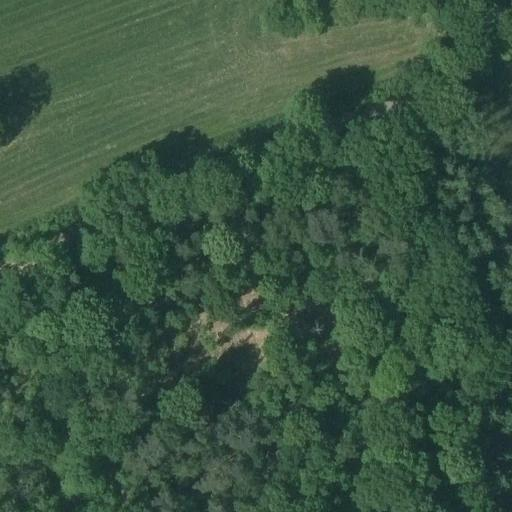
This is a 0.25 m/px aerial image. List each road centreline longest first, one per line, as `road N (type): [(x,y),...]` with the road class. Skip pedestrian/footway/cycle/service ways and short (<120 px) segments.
road 1 (track): [(20,270),(161,190),(412,100),(471,53),(504,0)]
road 2 (track): [(122,511),(45,285),(20,270)]
